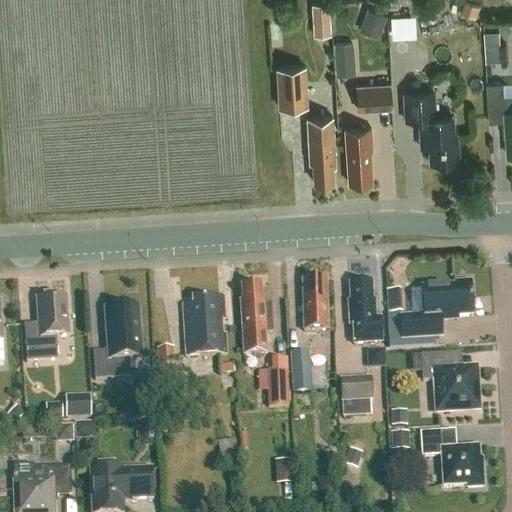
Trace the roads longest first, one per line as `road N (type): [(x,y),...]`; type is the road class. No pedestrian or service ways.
road 1 (primary): [(504,224),(0,250)]
road 2 (unclassified): [(511,369),(504,224)]
